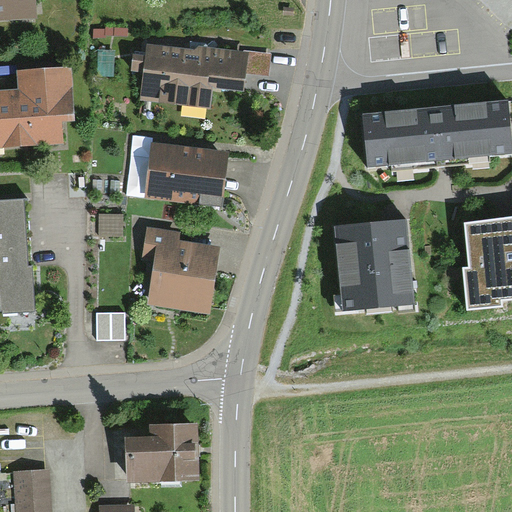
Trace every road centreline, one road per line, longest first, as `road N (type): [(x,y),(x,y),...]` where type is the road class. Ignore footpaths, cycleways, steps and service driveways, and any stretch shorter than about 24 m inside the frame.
road 1 (tertiary): [(240,377),(319,76)]
road 2 (track): [(239,392),(511,367)]
road 3 (residential): [(240,377),(0,396)]
road 4 (residential): [(319,76),(511,63)]
road 5 (tertiary): [(235,511),(240,377)]
road 6 (unknown): [(76,390),(80,433),(64,478),(64,511)]
